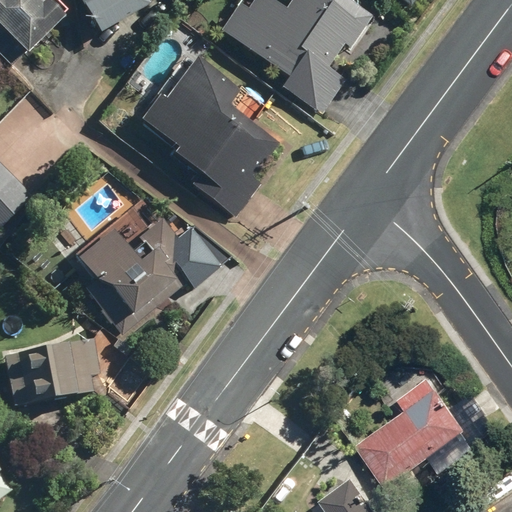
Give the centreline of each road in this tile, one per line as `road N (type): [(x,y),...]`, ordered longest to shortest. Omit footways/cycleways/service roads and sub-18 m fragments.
road 1 (residential): [(365,201),(132,511)]
road 2 (residential): [(511,4),(365,201)]
road 3 (residential): [(365,201),(426,253),(511,368)]
